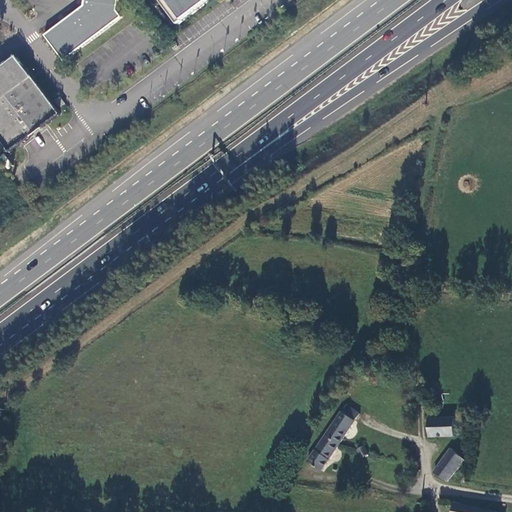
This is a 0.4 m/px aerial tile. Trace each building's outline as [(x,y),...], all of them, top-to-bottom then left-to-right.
[(84,0),(84,5),(45,34),(64,60),(121,17),(117,11),(117,1),(119,0),(84,0)] [(158,0),(178,24),(208,0),(158,0)] [(0,139),(8,151),(59,114),(18,58),(0,70),(0,139)] [(60,97),(56,101),(61,107),(66,103),(60,97)] [(346,406),(325,438),(340,447),(354,421),(359,415),(346,406)] [(452,419),(425,419),(426,436),(451,436),(452,419)] [(325,438),(309,462),(322,470),(326,466),(340,447),(325,438)] [(460,460),(448,450),(431,472),(444,482),(460,460)]
